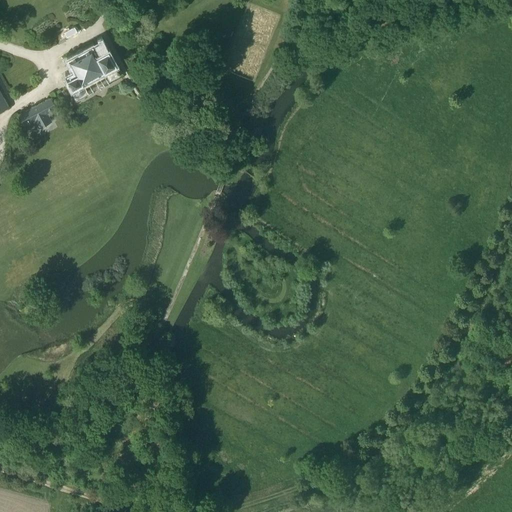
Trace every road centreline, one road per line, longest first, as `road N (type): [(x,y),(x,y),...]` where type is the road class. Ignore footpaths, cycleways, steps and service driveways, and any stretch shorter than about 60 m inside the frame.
road 1 (track): [(251,511),(303,498),(357,469),(386,437),(437,359),(511,207)]
road 2 (track): [(0,468),(152,511)]
